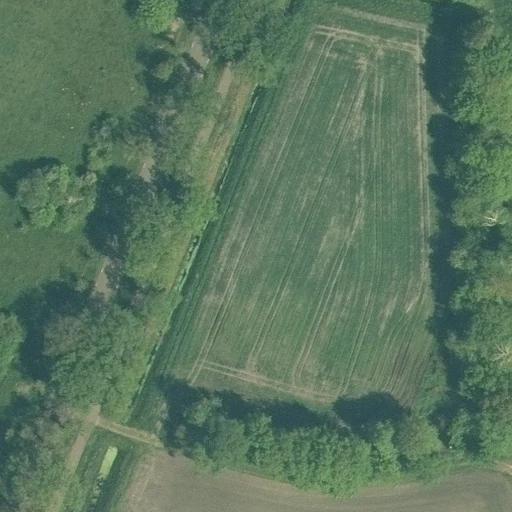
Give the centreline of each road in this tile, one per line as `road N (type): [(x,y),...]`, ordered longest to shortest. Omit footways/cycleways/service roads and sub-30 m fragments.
road 1 (secondary): [(14,511),(227,0)]
road 2 (track): [(511,471),(323,492),(91,417)]
